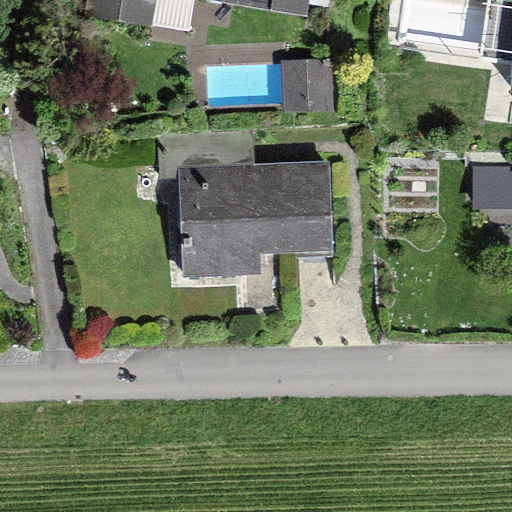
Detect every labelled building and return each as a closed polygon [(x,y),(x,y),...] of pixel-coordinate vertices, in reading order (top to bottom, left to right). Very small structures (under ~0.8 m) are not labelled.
[(187,0),(306,21),(309,0),(87,0),(84,17),(152,29),(156,0),(187,0)] [(511,0),(470,0),(511,6),(511,70),(508,94),(511,94),(511,0)] [(325,62),(286,63),(288,115),(327,113),(325,62)] [(262,278),(261,259),(332,257),(329,164),(254,166),(253,131),(158,134),(159,182),(178,182),(180,280),(262,278)] [(472,212),(511,211),(511,166),(472,167),(472,212)]
